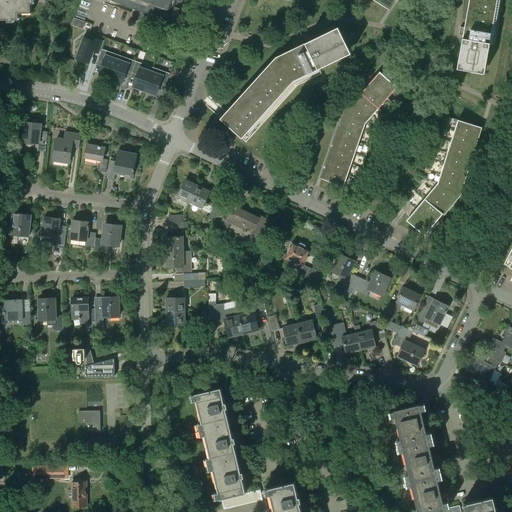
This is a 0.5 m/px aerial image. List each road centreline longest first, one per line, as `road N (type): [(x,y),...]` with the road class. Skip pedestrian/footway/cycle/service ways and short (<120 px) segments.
road 1 (unclassified): [(484,287),(172,138)]
road 2 (unclassified): [(172,138),(86,101),(0,89)]
road 3 (residential): [(332,511),(323,473),(305,458),(286,365)]
road 4 (residential): [(148,511),(144,358)]
road 5 (residential): [(437,381),(286,365)]
road 6 (residential): [(511,478),(469,481),(448,393),(437,381)]
road 7 (residential): [(172,138),(223,0)]
road 8 (residential): [(286,365),(144,358)]
road 9 (residential): [(148,206),(19,191)]
road 10 (residential): [(13,276),(142,273)]
